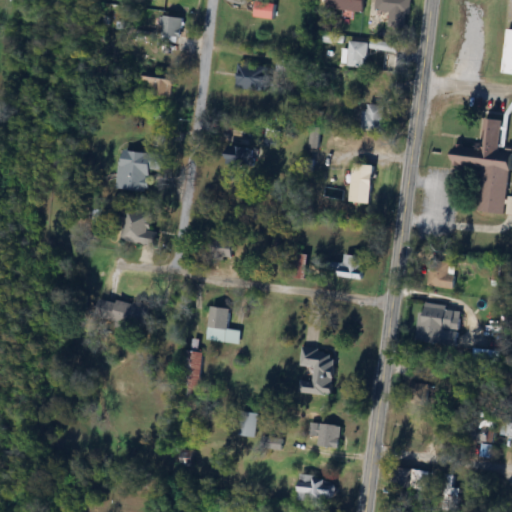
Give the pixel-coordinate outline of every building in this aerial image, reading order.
[(257,17),(276,18),(277,1),(257,0),(257,17)] [(365,0),(328,0),(328,8),(364,12),(365,0)] [(387,27),(405,29),(409,0),(376,0),(375,9),(390,12),(387,27)] [(182,16),(163,17),(163,36),(183,35),(182,16)] [(511,29),(508,29),(503,74),(511,75),(511,29)] [(346,65),(364,68),(368,42),(350,39),(346,65)] [(399,44),(373,39),(371,48),(397,53),(399,44)] [(290,58),(277,58),(277,70),(290,70),(290,58)] [(237,88),(266,90),(268,66),(240,63),(237,88)] [(147,88),(172,94),(177,77),(152,70),(147,88)] [(355,78),(354,92),(389,96),(391,78),(379,77),(379,81),(355,78)] [(386,131),(386,104),(364,104),(364,131),(386,131)] [(505,214),(511,157),(511,152),(501,151),(505,120),(487,118),(483,148),(455,145),(453,163),(483,167),(478,211),(505,214)] [(227,164),(251,167),(253,147),(229,145),(227,164)] [(151,192),(155,153),(123,150),(119,189),(151,192)] [(374,164),(354,163),(352,203),(372,203),(374,164)] [(158,232),(150,231),(154,213),(129,208),(122,240),(155,248),(158,232)] [(211,257),(232,261),(236,241),(214,237),(211,257)] [(308,255),(296,253),(293,277),(305,278),(308,255)] [(341,278),(366,278),(366,255),(341,255),(341,278)] [(427,285),(454,290),(458,269),(431,263),(427,285)] [(509,266),(494,266),(493,286),(509,286),(509,266)] [(100,298),(95,318),(145,333),(152,308),(119,298),(117,303),(100,298)] [(462,307),(421,303),(417,342),(458,346),(462,307)] [(208,340),(240,344),(242,331),(229,329),(231,308),(212,306),(208,340)] [(187,349),(182,399),(198,401),(205,340),(194,339),(192,350),(187,349)] [(301,380),(299,392),(333,396),(338,352),(303,348),(301,366),(314,367),(313,381),(301,380)] [(411,402),(431,403),(432,384),(412,383),(411,402)] [(240,436),(257,436),(257,412),(240,412),(240,436)] [(422,442),(426,421),(409,418),(405,439),(422,442)] [(320,436),(318,446),(340,448),(342,425),(312,422),(310,435),(320,436)] [(425,492),(429,472),(395,465),(391,486),(425,492)] [(456,478),(450,475),(438,498),(456,507),(464,490),(452,485),(456,478)] [(301,501),(335,501),(335,477),(301,477),(301,501)]
